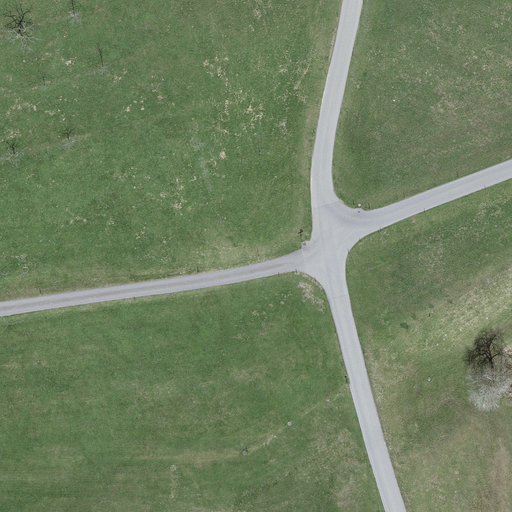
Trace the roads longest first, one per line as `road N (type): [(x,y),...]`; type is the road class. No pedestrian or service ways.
road 1 (track): [(329,251),(231,277),(0,304)]
road 2 (unclassified): [(329,251),(398,511)]
road 3 (unclassified): [(351,0),(320,179),(329,251)]
road 4 (unclassified): [(511,168),(358,223),(329,251)]
